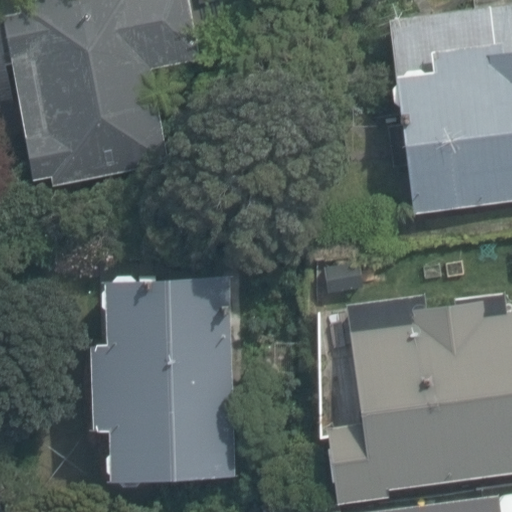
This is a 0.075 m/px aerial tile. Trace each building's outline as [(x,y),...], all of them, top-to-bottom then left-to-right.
[(193,0),(34,0),(8,5),(43,186),(174,162),(155,65),(204,56),(193,0)] [(511,4),(398,16),(418,210),(511,200),(511,4)] [(229,277),(115,279),(116,338),(94,338),(96,425),(123,424),(124,469),(233,467),(229,277)] [(427,291),(351,301),(367,419),(334,423),(343,489),(511,467),(511,309),(431,320),(427,291)] [(320,511),(505,511),(502,487),(320,511)]
